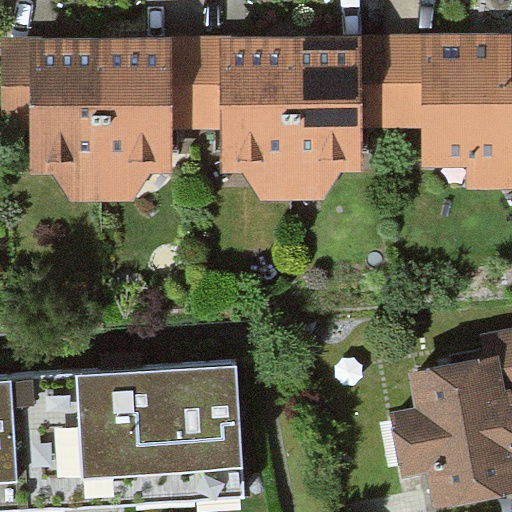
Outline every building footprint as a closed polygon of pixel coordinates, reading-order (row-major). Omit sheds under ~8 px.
[(265,25),(173,27),(175,120),(225,118),(226,158),(245,158),(262,185),(324,186),(341,156),(362,156),(362,122),(363,25),(322,25),(265,25)] [(445,25),(363,25),(362,122),(422,122),(422,155),(468,154),(470,180),(511,178),(511,58),(511,55),(510,25),(445,25)] [(72,28),(3,29),(3,117),(32,117),(32,162),(55,162),(69,190),(135,188),(153,161),(175,161),(173,27),(130,27),(72,28)] [(488,347),(410,362),(416,394),(395,398),(408,468),(432,463),(438,498),(511,483),(511,327),(485,333),(488,347)] [(39,391),(43,496),(247,484),(242,357),(156,361),(38,366),(39,391)] [(16,393),(14,368),(0,369),(0,498),(43,496),(39,391),(16,393)]
